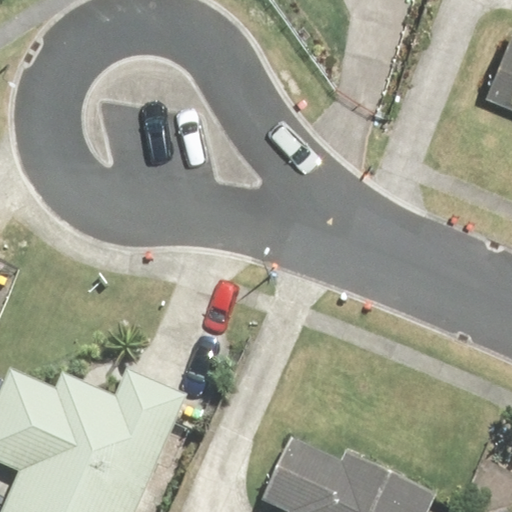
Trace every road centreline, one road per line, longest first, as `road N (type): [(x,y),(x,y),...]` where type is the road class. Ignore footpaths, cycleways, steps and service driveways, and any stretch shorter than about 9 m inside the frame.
road 1 (residential): [(339,234),(85,199),(41,150),(49,64),(104,23),(156,19),(258,141)]
road 2 (residential): [(339,234),(511,312)]
road 3 (residential): [(258,141),(339,234)]
